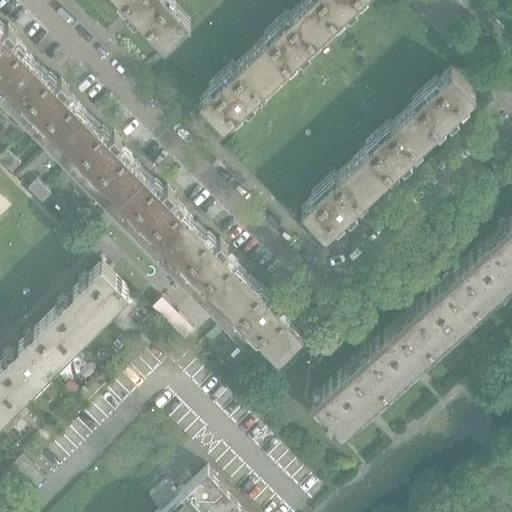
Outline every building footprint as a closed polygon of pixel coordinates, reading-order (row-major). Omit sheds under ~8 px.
[(190,18),(173,0),(125,0),(131,6),(126,10),(134,18),(138,14),(164,42),(190,18)] [(326,26),(301,0),(246,51),(261,67),(270,59),(279,69),(298,51),(302,56),(310,48),(306,44),(326,26)] [(353,0),(301,0),(326,26),(345,8),(349,12),(357,5),(353,0)] [(37,61),(11,35),(16,31),(8,23),(3,27),(0,24),(0,98),(13,84),(26,71),(37,61)] [(252,95),(279,69),(270,59),(261,67),(246,51),(199,95),(223,121),(243,102),(248,107),(256,99),(252,95)] [(100,125),(64,88),(69,84),(61,76),(56,80),(37,61),(26,71),(13,84),(0,98),(0,102),(61,164),(100,125)] [(475,91),(451,65),(404,109),(428,135),(447,117),(451,121),(459,114),(455,110),(475,91)] [(428,135),(404,109),(348,161),(362,176),(371,168),(381,179),(400,161),(404,165),(412,158),(408,153),(428,135)] [(141,166),(117,141),(121,137),(114,129),(109,134),(100,125),(61,164),(96,198),(124,170),(131,176),(141,166)] [(0,157),(5,162),(14,154),(6,146),(0,152),(0,157)] [(12,169),(20,160),(14,154),(5,162),(12,169)] [(353,204),(381,179),(371,168),(362,176),(348,161),(301,204),(325,230),(345,212),(349,216),(357,209),(353,204)] [(195,219),(170,195),(175,190),(167,182),(162,187),(141,166),(131,176),(124,170),(96,198),(148,251),(177,222),(185,230),(195,219)] [(35,193),(44,184),(37,177),(28,185),(35,193)] [(42,199),(51,191),(44,184),(35,193),(42,199)] [(511,242),(511,213),(498,226),(511,242)] [(248,273),(223,248),(228,243),(220,236),(215,240),(195,219),(185,230),(177,222),(148,251),(201,305),(230,276),(238,284),(248,273)] [(483,303),(511,276),(511,242),(498,226),(451,268),(483,303)] [(72,341),(127,286),(101,259),(75,285),(46,315),(72,341)] [(435,345),(483,303),(451,268),(404,310),(435,345)] [(303,328),(284,309),(288,304),(273,289),(268,293),(248,273),(238,284),(230,276),(201,305),(271,374),(290,355),(283,348),(303,328)] [(389,387),(435,345),(404,310),(358,352),(389,387)] [(0,378),(17,396),(72,341),(46,315),(0,360),(0,378)] [(341,430),(389,387),(358,352),(310,395),(341,430)] [(0,412),(17,396),(0,378),(0,412)] [(245,511),(206,468),(209,465),(207,463),(175,493),(164,481),(165,480),(164,478),(149,492),(150,493),(152,492),(162,504),(153,511),(245,511)]
